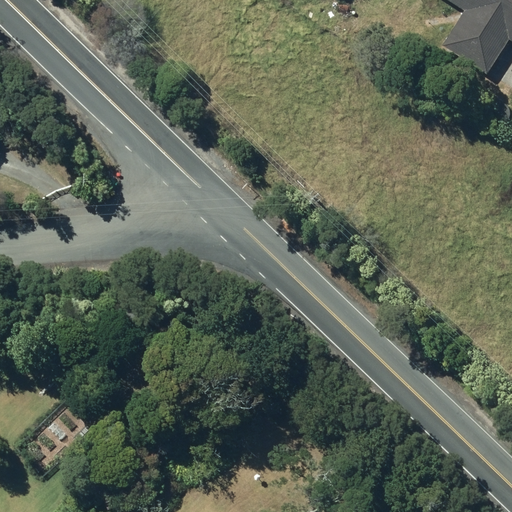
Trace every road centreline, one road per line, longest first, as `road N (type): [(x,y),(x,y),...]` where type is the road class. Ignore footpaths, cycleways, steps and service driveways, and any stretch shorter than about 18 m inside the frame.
road 1 (tertiary): [(185,174),(511,487)]
road 2 (tertiary): [(5,0),(185,174)]
road 3 (unclassified): [(185,174),(146,212),(114,226),(0,242)]
